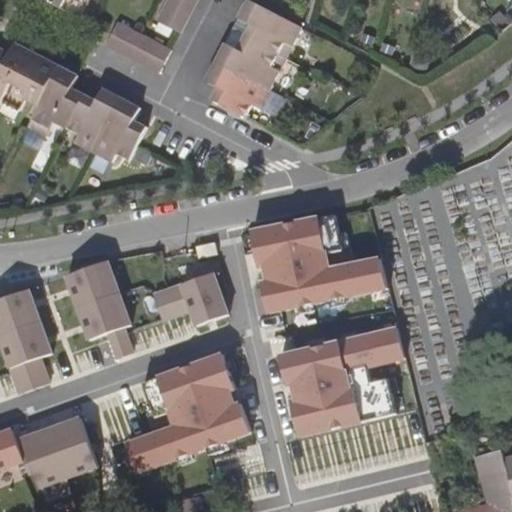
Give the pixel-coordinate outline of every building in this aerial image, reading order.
[(46,0),(82,19),(91,0),(46,0)] [(189,20),(196,7),(183,0),(168,0),(165,7),(189,20)] [(252,26),(246,38),(280,56),(286,43),(293,47),(294,48),(304,29),(249,1),(239,19),(252,26)] [(182,34),(189,20),(165,7),(158,21),(182,34)] [(108,47),(121,53),(133,29),(120,23),(108,47)] [(121,53),(135,60),(146,37),(133,29),(121,53)] [(135,60),(148,67),(160,44),(146,37),(135,60)] [(217,63),(271,91),(279,77),(282,71),(273,67),(280,56),(246,38),(239,50),(227,44),(217,63)] [(280,56),(287,59),(293,47),(286,43),(280,56)] [(61,67),(16,44),(11,55),(6,65),(0,76),(0,75),(0,110),(5,101),(22,110),(28,100),(40,107),(61,67)] [(161,74),(173,50),(160,44),(148,67),(161,74)] [(0,49),(0,61),(6,65),(11,55),(0,49)] [(287,59),(280,56),(273,67),(282,71),(287,59)] [(212,101),(247,119),(254,106),(261,110),(271,91),(217,63),(207,82),(219,87),(212,101)] [(61,67),(40,107),(30,127),(48,136),(55,122),(67,128),(85,94),(73,88),(79,76),(61,67)] [(98,101),(85,94),(67,128),(82,135),(78,144),(94,152),(122,98),(105,89),(98,101)] [(141,108),(122,98),(94,152),(114,163),(118,155),(130,161),(138,146),(148,127),(136,120),(141,108)] [(337,216),(253,233),(260,269),(266,267),(269,283),(264,284),(270,314),(390,290),(382,260),(355,265),(352,249),(344,250),(337,216)] [(219,244),(200,248),(202,259),(221,255),(219,244)] [(110,262),(68,277),(80,308),(121,294),(110,262)] [(216,274),(170,291),(179,316),(193,311),(198,327),(230,316),(216,274)] [(31,290),(0,301),(0,335),(1,337),(42,322),(31,290)] [(170,291),(155,296),(164,322),(179,316),(170,291)] [(121,294),(80,308),(91,341),(110,334),(119,359),(134,354),(125,329),(133,326),(121,294)] [(42,322),(1,337),(22,394),(37,389),(27,364),(42,358),(44,364),(56,360),(42,322)] [(399,328),(280,359),(288,389),(294,387),(297,402),(292,404),(301,439),(397,415),(388,379),(371,383),(367,368),(407,359),(399,328)] [(154,434),(128,443),(138,472),(252,432),(242,403),(237,405),(231,390),(237,388),(225,354),(143,382),(156,415),(149,418),(154,434)] [(42,358),(27,364),(37,389),(51,384),(44,364),(42,358)] [(420,411),(288,444),(295,469),(426,435),(420,411)] [(83,418),(53,428),(71,478),(100,467),(83,418)] [(53,428),(24,439),(42,488),(71,478),(53,428)] [(14,430),(0,435),(0,471),(26,462),(14,430)] [(428,442),(435,472),(450,468),(443,440),(428,442)] [(236,450),(213,456),(219,482),(238,478),(243,498),(267,492),(256,441),(235,446),(236,450)] [(511,511),(511,486),(505,460),(503,452),(477,459),(490,506),(466,511),(511,511)]
